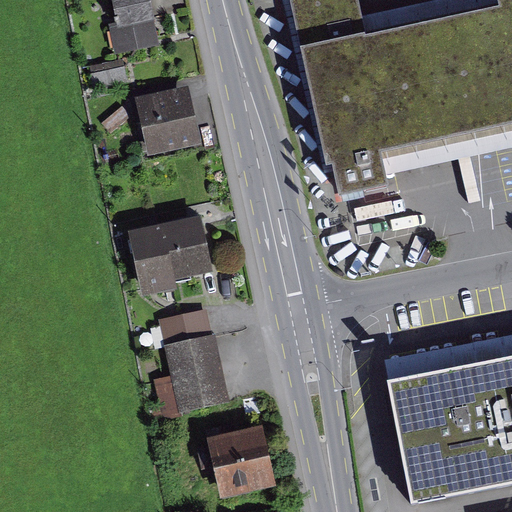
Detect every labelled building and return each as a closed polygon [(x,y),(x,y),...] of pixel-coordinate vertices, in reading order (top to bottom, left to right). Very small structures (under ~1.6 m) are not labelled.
[(113,0),(119,26),(113,28),(119,52),(155,44),(146,0),(113,0)] [(306,0),(311,23),(381,8),(379,0),(306,0)] [(511,0),(500,0),(503,10),(306,53),(338,195),(375,187),(385,185),(379,156),(511,126),(511,0)] [(129,59),(95,66),(98,80),(132,73),(129,59)] [(187,95),(141,104),(151,151),(197,142),(187,95)] [(197,223),(133,237),(145,294),(173,289),(171,279),(207,271),(197,223)] [(215,330),(164,340),(178,406),(229,395),(215,330)] [(511,363),(389,386),(411,510),(511,492),(511,363)] [(258,432),(212,442),(214,450),(204,452),(208,471),(218,469),(223,493),(270,483),(258,432)]
